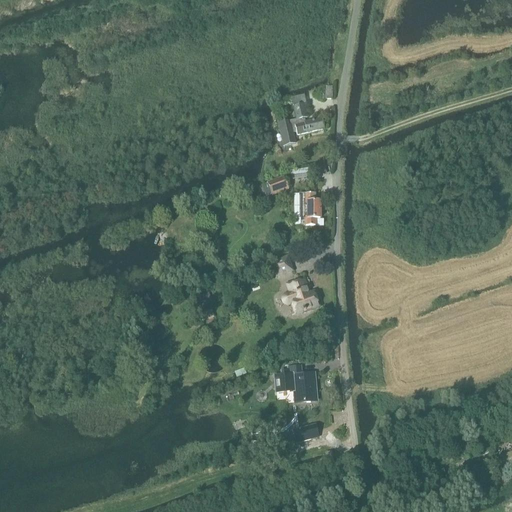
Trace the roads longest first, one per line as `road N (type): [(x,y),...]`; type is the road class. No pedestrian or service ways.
road 1 (unclassified): [(367,511),(339,267),(339,140),(358,0)]
road 2 (track): [(511,89),(339,140)]
